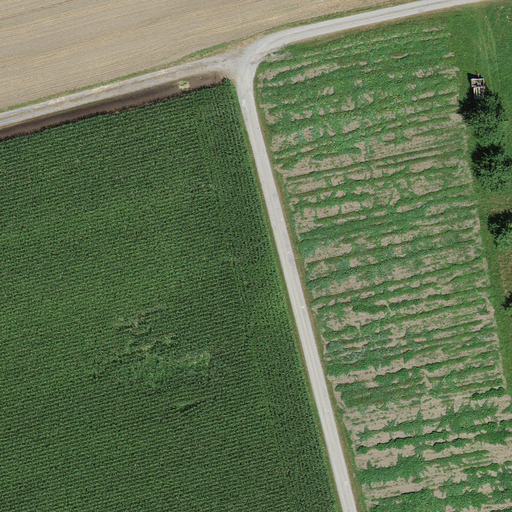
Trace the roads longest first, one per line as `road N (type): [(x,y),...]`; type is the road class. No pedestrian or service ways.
road 1 (track): [(349,511),(241,85),(246,61),(266,44),(464,0)]
road 2 (track): [(0,125),(246,61)]
